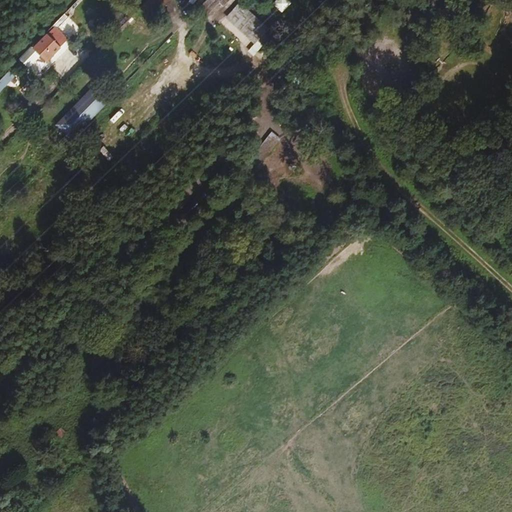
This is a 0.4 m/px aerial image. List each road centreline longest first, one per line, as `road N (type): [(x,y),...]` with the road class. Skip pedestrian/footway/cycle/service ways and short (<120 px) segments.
road 1 (track): [(0,375),(251,127)]
road 2 (track): [(337,74),(358,133),(386,176),(511,292)]
